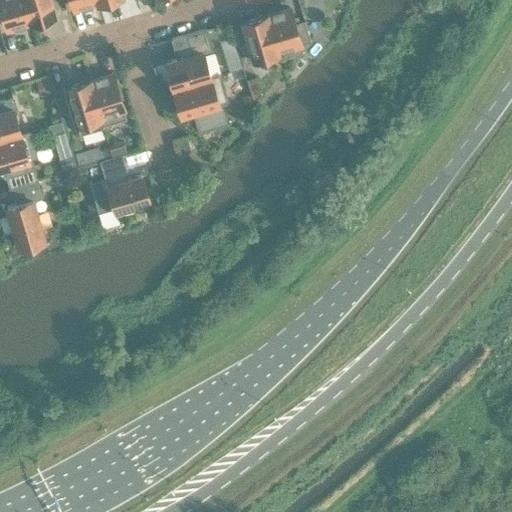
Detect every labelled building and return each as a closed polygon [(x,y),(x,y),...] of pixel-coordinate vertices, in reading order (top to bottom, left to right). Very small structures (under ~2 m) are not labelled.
[(0,0),(0,3),(7,28),(31,21),(24,0),(0,0)] [(24,0),(31,21),(55,14),(50,0),(24,0)] [(71,0),(74,8),(98,1),(97,0),(71,0)] [(290,7),(266,14),(277,51),(311,41),(305,19),(294,22),(290,7)] [(245,60),(277,51),(266,14),(242,21),(249,42),(241,44),(245,60)] [(178,58),(166,61),(174,88),(211,77),(210,76),(204,53),(213,50),(206,28),(185,34),(188,45),(175,49),(178,58)] [(220,40),(229,71),(243,67),(234,36),(220,40)] [(104,125),(127,118),(113,72),(89,79),(103,125),(104,125)] [(219,73),(210,76),(211,77),(174,88),(182,114),(193,110),(199,130),(227,122),(221,102),(227,100),(219,73)] [(252,98),(261,96),(256,77),(247,79),(252,98)] [(40,81),(44,93),(51,91),(48,79),(40,81)] [(89,79),(65,86),(76,123),(79,132),(80,134),(104,127),(104,125),(103,125),(89,79)] [(0,139),(21,133),(13,108),(16,107),(13,97),(0,100),(0,139)] [(51,135),(53,134),(65,131),(62,121),(48,125),(51,135)] [(30,130),(21,133),(0,139),(0,167),(4,166),(6,176),(34,167),(31,158),(38,156),(30,130)] [(186,136),(175,140),(180,154),(190,151),(186,136)] [(127,152),(124,141),(109,146),(112,157),(123,153),(127,152)] [(109,146),(100,149),(103,159),(112,157),(109,146)] [(88,161),(84,150),(75,152),(78,164),(88,161)] [(149,199),(142,174),(124,179),(122,172),(128,170),(123,153),(112,157),(103,159),(100,160),(105,176),(89,181),(98,211),(115,206),(116,209),(149,199)] [(62,171),(75,167),(72,154),(59,158),(62,171)] [(56,183),(65,180),(63,171),(54,174),(56,183)] [(33,198),(42,196),(37,178),(9,186),(13,199),(17,197),(18,202),(7,205),(9,214),(1,217),(5,231),(13,228),(18,245),(44,237),(33,198)]
